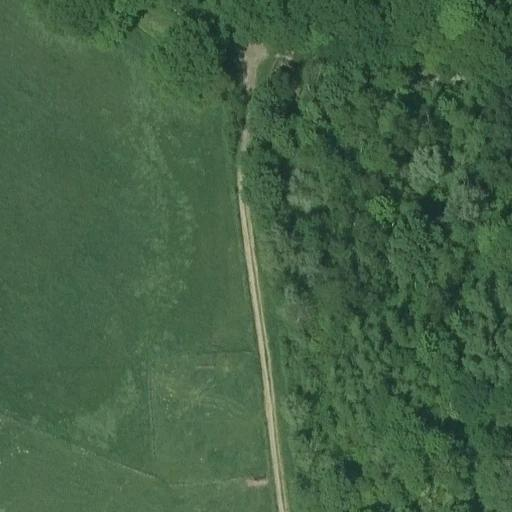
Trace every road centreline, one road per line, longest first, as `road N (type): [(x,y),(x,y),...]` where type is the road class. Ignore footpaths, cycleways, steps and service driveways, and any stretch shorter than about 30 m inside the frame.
road 1 (track): [(259,37),(245,90),(240,184),(283,511)]
road 2 (track): [(259,37),(430,81),(511,78)]
